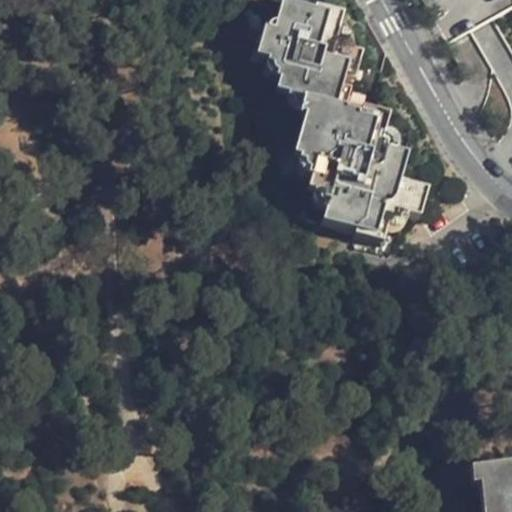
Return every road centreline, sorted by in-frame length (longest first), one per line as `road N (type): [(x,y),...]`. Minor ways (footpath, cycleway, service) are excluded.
road 1 (track): [(107,242),(134,446),(122,511)]
road 2 (track): [(40,0),(100,180),(107,242)]
road 3 (tertiary): [(511,195),(466,144),(382,0)]
